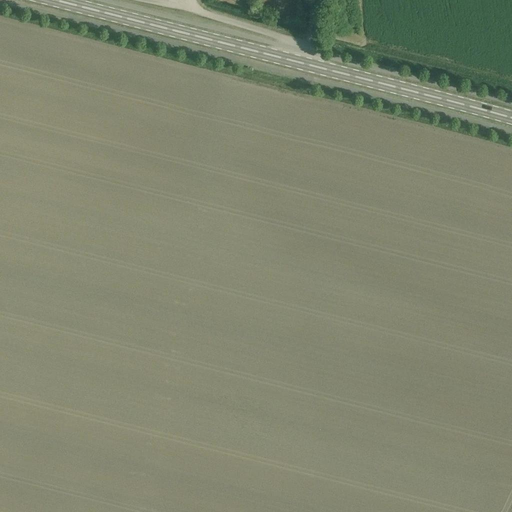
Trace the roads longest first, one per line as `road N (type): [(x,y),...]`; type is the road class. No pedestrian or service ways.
road 1 (primary): [(321,68),(49,0)]
road 2 (primary): [(511,121),(321,68)]
road 3 (unclassified): [(187,7),(299,45),(321,68)]
